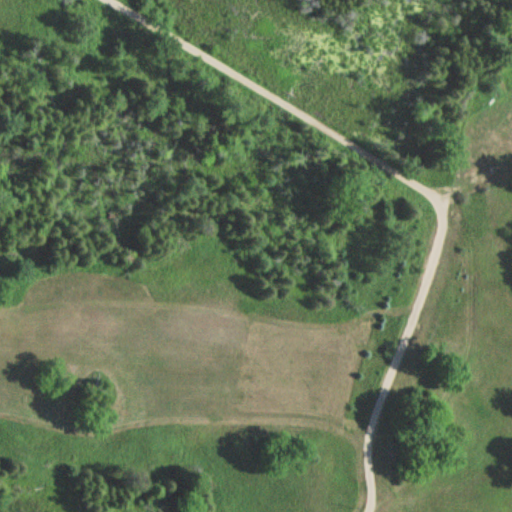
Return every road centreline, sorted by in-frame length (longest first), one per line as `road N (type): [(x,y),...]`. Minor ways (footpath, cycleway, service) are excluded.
road 1 (residential): [(434,198),(111,0)]
road 2 (residential): [(367,511),(369,434),(435,249),(441,214),(434,198)]
